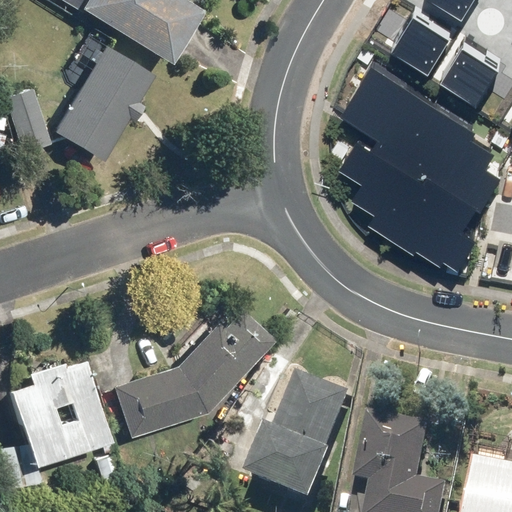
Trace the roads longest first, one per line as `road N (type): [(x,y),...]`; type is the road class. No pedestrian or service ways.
road 1 (residential): [(0,280),(284,201)]
road 2 (residential): [(284,201),(313,255),(369,300),(431,324),(511,340)]
road 3 (residential): [(284,201),(276,116),(299,44),(325,0)]
